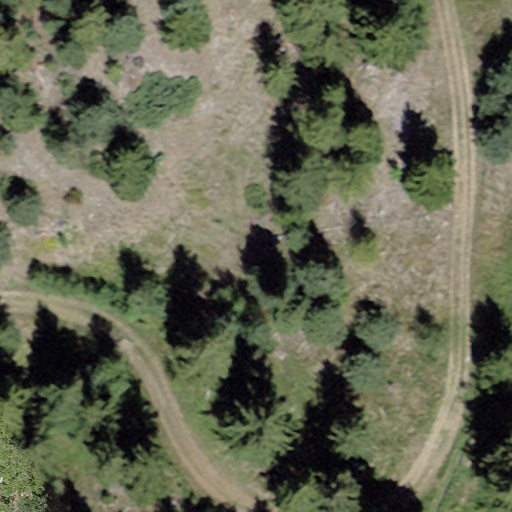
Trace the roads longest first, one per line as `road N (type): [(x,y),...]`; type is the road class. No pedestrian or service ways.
road 1 (track): [(370,511),(424,463),(453,408),(461,116),(442,0)]
road 2 (track): [(0,301),(107,316),(159,367),(237,494),(259,511)]
